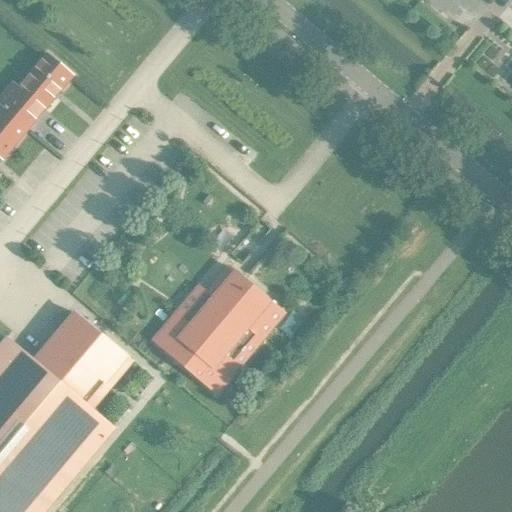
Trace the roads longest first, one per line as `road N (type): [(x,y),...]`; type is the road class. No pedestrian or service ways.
road 1 (tertiary): [(511,209),(265,0)]
road 2 (unknown): [(435,272),(438,302),(262,511)]
